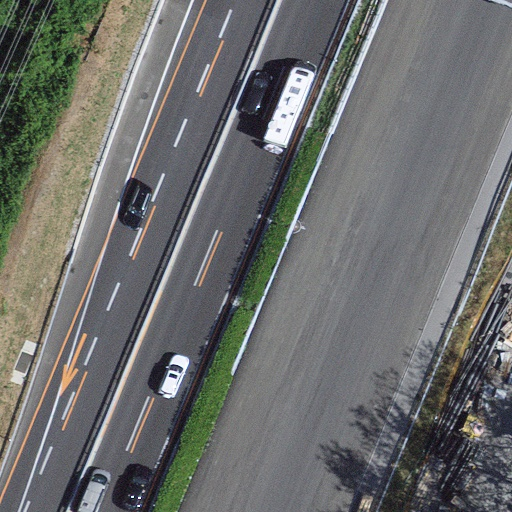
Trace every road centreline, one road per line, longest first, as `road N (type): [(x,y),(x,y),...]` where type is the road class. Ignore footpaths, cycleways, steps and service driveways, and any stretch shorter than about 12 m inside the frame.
road 1 (motorway): [(293,0),(77,511)]
road 2 (motorway): [(243,511),(455,0)]
